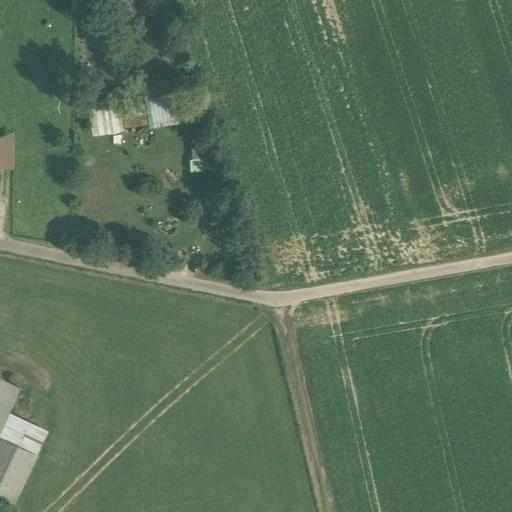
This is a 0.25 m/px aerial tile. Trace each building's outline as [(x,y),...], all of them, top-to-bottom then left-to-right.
[(153,124),(180,122),(178,91),(151,93),(153,124)] [(124,131),(122,104),(93,107),(96,134),(124,131)] [(0,167),(15,167),(14,134),(0,134),(0,167)] [(0,381),(0,431),(19,391),(0,381)] [(0,508),(7,511),(9,511),(35,457),(0,440),(0,508)]
